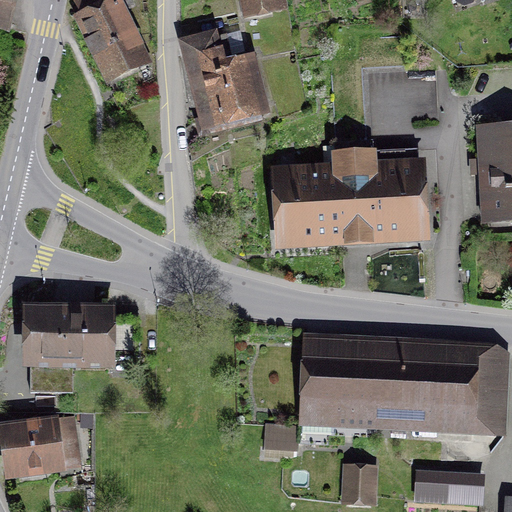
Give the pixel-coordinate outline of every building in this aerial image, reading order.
[(0,0),(0,27),(5,28),(11,0),(0,0)] [(151,63),(120,0),(103,0),(71,15),(104,85),(151,63)] [(281,0),(235,0),(239,19),(283,11),(281,0)] [(268,112),(252,54),(224,61),(216,29),(177,40),(200,129),(268,112)] [(331,58),(333,156),(364,156),(363,69),(406,68),(406,35),(362,36),(362,58),(331,58)] [(511,130),(478,132),(480,161),(472,161),(473,174),(480,174),(480,175),(488,175),(489,187),(481,188),(483,219),(511,218),(511,130)] [(334,166),(269,169),(273,254),(346,250),(347,254),(378,252),(378,249),(430,246),(426,161),(379,164),(378,154),(364,156),(333,156),(334,166)] [(31,358),(31,393),(73,393),(73,358),(109,358),(109,357),(140,357),(140,317),(29,317),(29,358),(31,358)] [(487,354),(308,345),(304,429),(508,438),(511,360),(487,354)] [(72,423),(4,433),(10,472),(77,463),(72,423)] [(295,425),(266,426),(268,452),(297,451),(295,425)] [(378,505),(380,467),(345,466),(344,504),(378,505)] [(489,472),(421,468),(419,502),(487,506),(489,472)]
